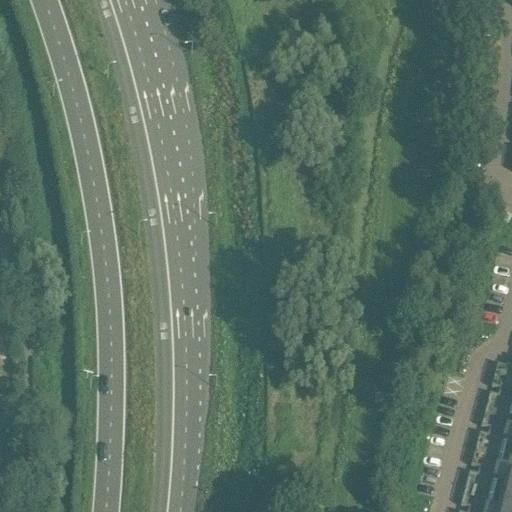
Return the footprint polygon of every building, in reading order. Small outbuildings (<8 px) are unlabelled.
[(494,379),(511,383),(511,371),(497,368),(494,379)] [(511,395),(511,383),(494,379),(491,390),(511,395)] [(486,408),(511,414),(511,409),(511,402),(489,397),(486,408)] [(508,425),(510,418),(511,414),(486,408),(484,419),(508,425)] [(505,436),(506,431),(508,425),(484,419),(481,429),(505,436)] [(501,453),(500,457),(511,460),(511,432),(506,431),(505,436),(505,438),(503,443),(501,453)] [(476,447),(501,453),(503,443),(479,436),(476,447)] [(498,464),(500,457),(501,453),(476,447),(473,458),(498,464)] [(507,502),(511,503),(511,460),(500,457),(498,464),(496,471),(495,475),(493,482),(490,493),(489,497),(507,502)] [(496,471),(498,464),(473,458),(471,469),(495,475),(496,471)] [(466,487),(490,493),(493,482),(469,476),(466,487)] [(487,504),(489,497),(490,493),(466,487),(463,498),(487,504)] [(511,511),(511,503),(507,502),(489,497),(487,504),(486,511),(485,511),(511,511)] [(485,511),(486,511),(487,504),(463,498),(460,509),(472,511),(485,511)]
